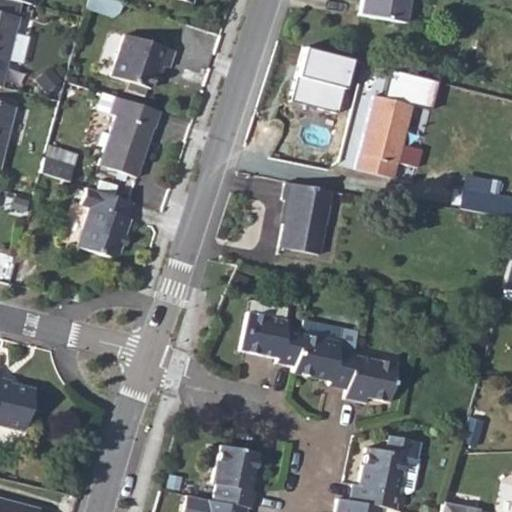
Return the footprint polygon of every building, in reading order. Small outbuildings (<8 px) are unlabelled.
[(118,0),(83,0),(83,2),(111,11),(116,8),(118,0)] [(354,0),(352,14),(396,21),(398,0),(354,0)] [(0,72),(3,62),(0,57),(7,29),(11,28),(13,15),(0,12),(0,72)] [(122,32),(109,73),(147,85),(156,60),(166,64),(172,47),(122,32)] [(356,59),(301,46),(289,99),(339,111),(345,86),(349,87),(356,59)] [(376,96),(357,172),(395,180),(399,163),(418,168),(422,151),(402,146),(412,104),(433,109),(441,82),(394,71),(388,98),(376,96)] [(157,109),(112,94),(107,111),(113,114),(97,163),(134,174),(150,125),(152,125),(157,109)] [(0,104),(0,156),(11,107),(0,104)] [(49,143),(40,169),(68,179),(77,153),(49,143)] [(328,188),(280,179),(277,196),(284,198),(275,246),(316,253),(328,188)] [(131,200),(85,186),(79,203),(84,205),(72,243),(108,254),(118,250),(120,245),(123,235),(128,216),(127,215),(131,200)] [(511,202),(456,192),(452,209),(511,219),(511,202)] [(123,235),(120,245),(126,247),(129,236),(123,235)] [(511,265),(506,264),(501,287),(511,289),(511,265)] [(273,368),(291,371),(298,334),(299,329),(281,325),(282,320),(247,313),(238,354),(274,362),(273,368)] [(299,329),(298,334),(334,342),(336,332),(300,324),(299,329)] [(291,371),(290,376),(327,383),(326,387),(343,391),(352,353),(354,336),(336,332),(334,342),(298,334),(291,371)] [(343,391),(342,397),(363,401),(364,396),(387,400),(395,362),(352,353),(343,391)] [(0,383),(0,423),(17,428),(21,411),(18,406),(22,389),(0,383)] [(351,482),(347,499),(380,506),(392,509),(403,454),(414,456),(417,440),(387,433),(383,450),(364,446),(356,482),(351,482)] [(213,484),(209,502),(241,508),(248,510),(252,492),(245,490),(253,451),(214,444),(206,482),(213,484)] [(511,511),(511,468),(504,467),(496,511),(511,511)] [(347,499),(336,497),(332,511),(379,511),(380,506),(347,499)] [(0,498),(0,511),(36,511),(37,508),(0,498)] [(209,502),(202,500),(199,511),(240,511),(241,508),(209,502)] [(437,511),(477,511),(441,503),(437,511)]
